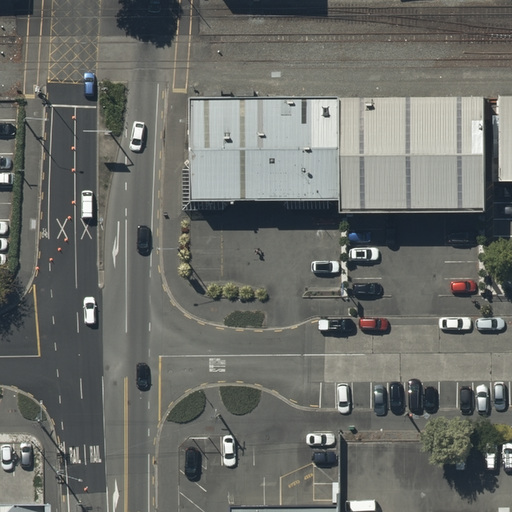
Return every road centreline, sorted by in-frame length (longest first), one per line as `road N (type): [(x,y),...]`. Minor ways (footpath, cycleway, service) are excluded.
road 1 (residential): [(120,357),(511,354)]
road 2 (secondary): [(120,357),(77,276),(78,0)]
road 3 (secondary): [(148,0),(138,300),(120,357)]
road 4 (secondary): [(118,511),(120,357)]
road 5 (residential): [(0,356),(120,357)]
